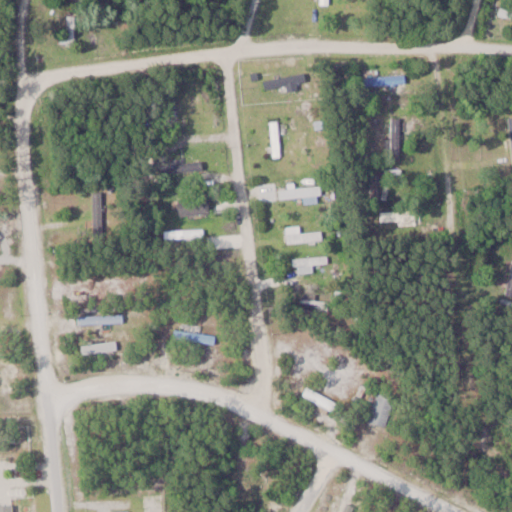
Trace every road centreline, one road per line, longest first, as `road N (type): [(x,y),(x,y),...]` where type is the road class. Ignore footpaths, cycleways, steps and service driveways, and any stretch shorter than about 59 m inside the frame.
road 1 (residential): [(56,511),(18,39),(27,0)]
road 2 (residential): [(511,54),(355,43),(21,77)]
road 3 (residential): [(457,511),(188,380),(135,377),(47,399)]
road 4 (residential): [(266,415),(227,81),(253,0)]
road 5 (residential): [(474,398),(435,46)]
